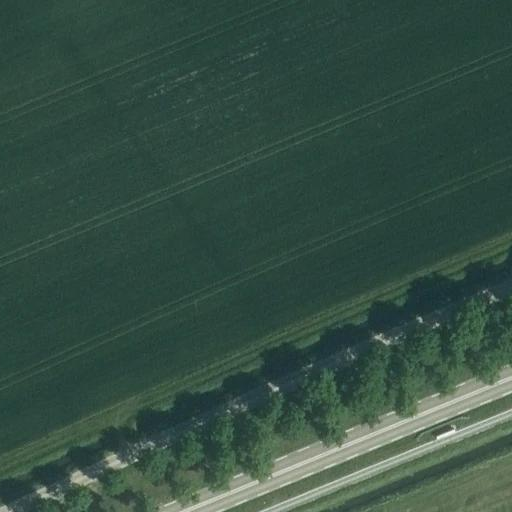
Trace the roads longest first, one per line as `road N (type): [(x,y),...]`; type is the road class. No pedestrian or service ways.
road 1 (unclassified): [(3,511),(511,282)]
road 2 (primary): [(175,511),(511,374)]
